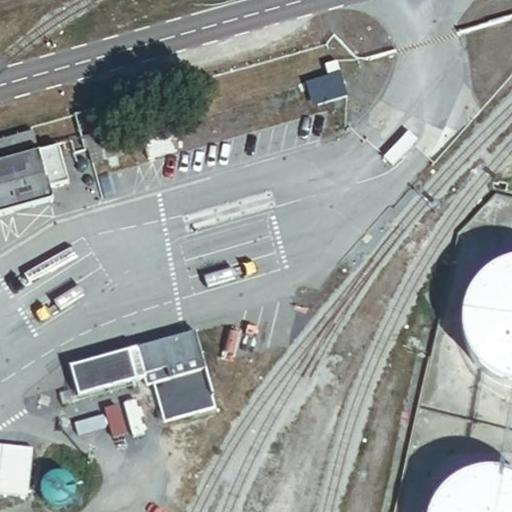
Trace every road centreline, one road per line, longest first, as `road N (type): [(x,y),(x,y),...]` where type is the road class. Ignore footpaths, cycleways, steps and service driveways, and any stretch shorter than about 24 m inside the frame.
road 1 (tertiary): [(0,100),(332,0)]
road 2 (unknown): [(285,511),(329,311)]
